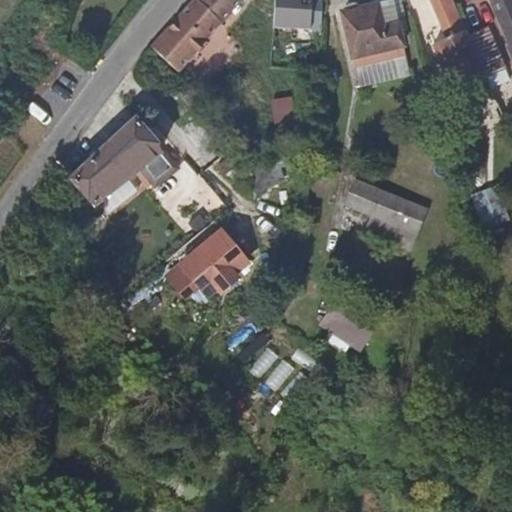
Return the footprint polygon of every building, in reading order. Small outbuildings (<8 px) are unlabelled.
[(176,71),(229,11),(215,0),(191,0),(149,48),(176,71)] [(276,0),(275,27),(311,29),(311,25),(312,0),(276,0)] [(322,0),(312,0),(311,25),(321,26),(322,0)] [(459,32),(446,0),(427,0),(444,39),(459,32)] [(511,0),(494,0),(504,21),(511,39),(511,0)] [(395,26),(389,3),(375,6),(380,29),(395,26)] [(399,48),(395,26),(380,29),(375,6),(339,14),(349,59),(399,48)] [(483,79),(464,35),(458,37),(464,52),(456,56),(469,85),(483,79)] [(0,105),(10,93),(5,89),(0,94),(0,105)] [(92,205),(158,152),(144,133),(133,120),(69,179),(92,205)] [(425,212),(355,183),(344,208),(390,228),(414,237),(425,212)] [(221,226),(166,278),(197,311),(219,291),(224,297),(258,265),(221,226)] [(349,326),(354,318),(334,304),(318,325),(350,348),(361,334),(349,326)]
